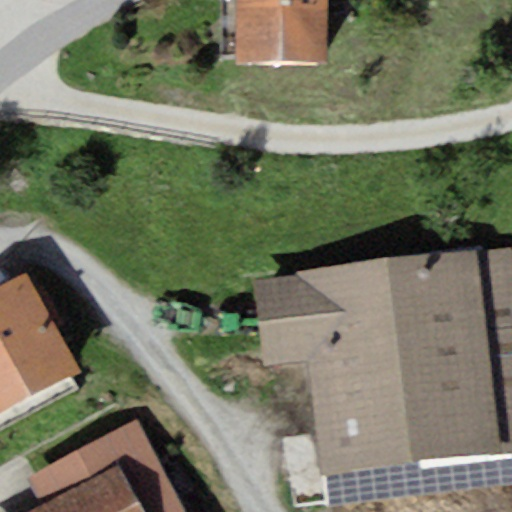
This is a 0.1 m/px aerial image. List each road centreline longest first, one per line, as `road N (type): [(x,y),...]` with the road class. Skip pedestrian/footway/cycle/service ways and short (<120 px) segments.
road 1 (residential): [(511,114),(339,142),(181,127),(75,108),(35,90),(17,61)]
road 2 (track): [(0,246),(49,254),(94,283),(217,430),(266,511)]
